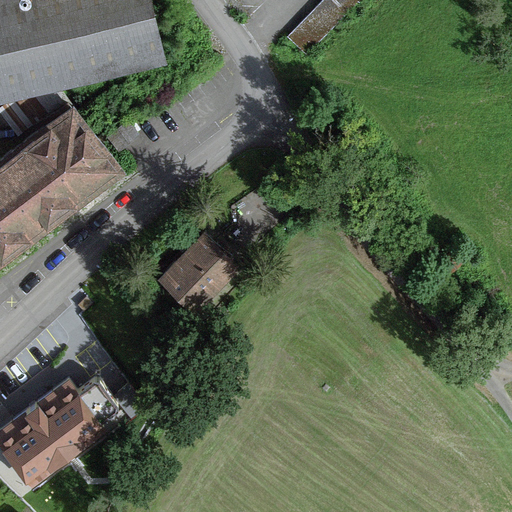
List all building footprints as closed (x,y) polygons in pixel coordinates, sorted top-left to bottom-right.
[(149,0),(0,0),(0,82),(160,45),(149,0)] [(320,0),(286,36),(304,55),(357,0),(320,0)] [(0,257),(119,169),(71,104),(0,157),(0,257)] [(193,305),(231,266),(204,239),(198,245),(194,241),(161,274),(193,305)] [(439,259),(438,260),(449,272),(459,264),(448,251),(444,255),(442,253),(437,256),(439,259)] [(0,426),(0,439),(29,479),(102,425),(99,420),(99,419),(116,407),(116,402),(98,377),(93,376),(76,388),(67,377),(0,426)]
